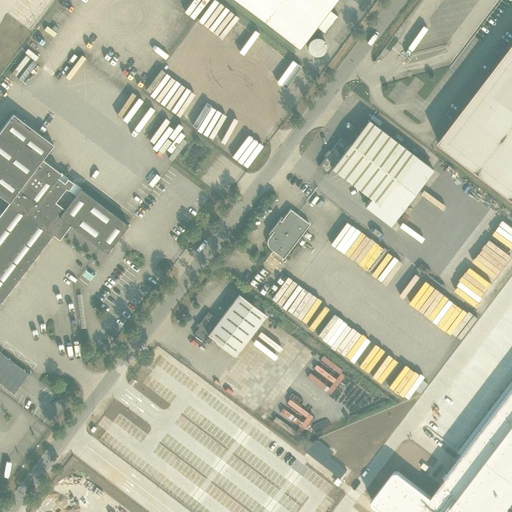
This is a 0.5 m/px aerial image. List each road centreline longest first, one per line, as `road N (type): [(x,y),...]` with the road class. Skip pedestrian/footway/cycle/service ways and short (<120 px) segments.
road 1 (unclassified): [(9,511),(399,0)]
road 2 (unknown): [(328,511),(448,431),(489,389),(511,347)]
road 3 (unknown): [(271,167),(337,263),(426,344)]
road 4 (unknown): [(284,150),(424,243),(442,236),(467,199)]
road 5 (unknown): [(390,65),(380,78),(387,96),(405,115),(429,112),(511,11)]
road 6 (unknown): [(135,398),(166,372),(260,432),(265,450),(247,478)]
road 7 (unknown): [(153,0),(284,108)]
road 8 (unknown): [(152,323),(234,380),(263,375),(285,355)]
road 9 (unknown): [(47,358),(142,232)]
road 10 (unknown): [(31,98),(136,189)]
road 11 (unknown): [(235,0),(338,80)]
road 12 (unknown): [(490,0),(441,52),(390,65)]
